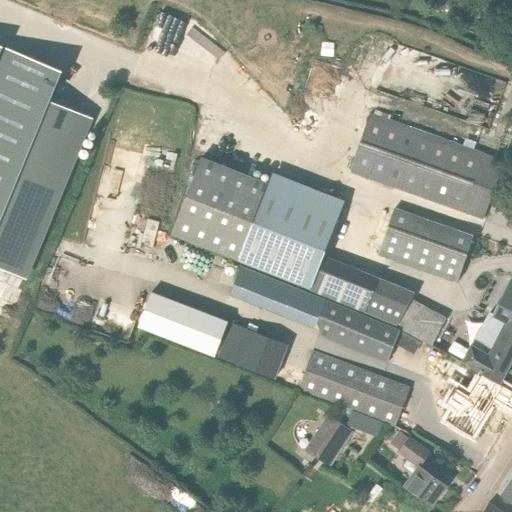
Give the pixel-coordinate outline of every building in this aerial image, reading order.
[(0,52),(0,274),(16,282),(18,278),(84,118),(43,101),(54,75),(0,52)] [(370,114),(350,172),(484,218),(504,161),(370,114)] [(332,260),(324,257),(322,256),(343,201),(271,173),(267,184),(201,158),(172,233),(237,260),(275,275),(276,272),(311,286),(309,290),(318,294),(332,260)] [(395,209),(378,255),(457,282),(473,237),(395,209)] [(326,300),(402,333),(431,347),(444,318),(409,302),(409,301),(414,293),(334,261),(332,260),(318,294),(317,297),(326,301),(326,300)] [(326,301),(317,297),(240,267),(232,288),(317,321),(316,322),(316,324),(321,337),(387,364),(402,333),(326,300),(326,301)] [(511,280),(510,279),(499,300),(491,296),(483,309),(488,312),(511,323),(511,280)] [(151,285),(138,321),(216,349),(229,313),(151,285)] [(236,312),(218,358),(274,379),(281,361),(245,348),(255,320),(236,312)] [(498,383),(511,356),(511,323),(488,312),(459,364),(472,370),(471,370),(498,383)] [(297,390),(395,428),(410,389),(312,353),(297,390)] [(493,400),(511,411),(511,391),(498,383),(471,370),(462,385),(475,393),(453,425),(470,435),(493,400)] [(376,437),(381,423),(352,412),(347,426),(376,437)] [(306,451),(317,459),(329,466),(343,445),(320,429),(306,451)] [(428,452),(410,439),(400,453),(418,466),(428,452)] [(432,505),(446,485),(420,466),(405,486),(432,505)] [(511,468),(499,492),(511,500),(511,468)]
